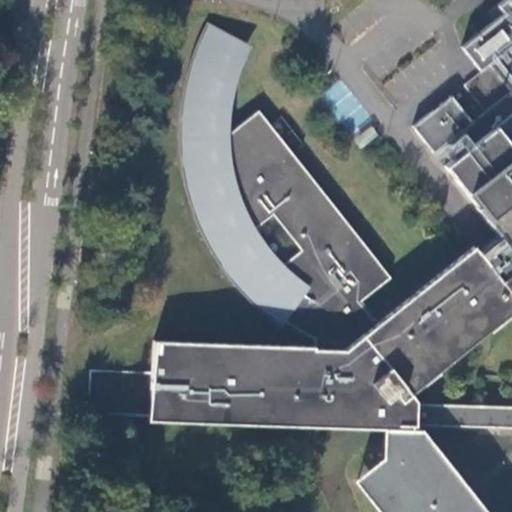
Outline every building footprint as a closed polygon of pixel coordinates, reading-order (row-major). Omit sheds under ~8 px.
[(462,49),(480,71),(490,63),(511,45),(511,0),(507,0),(499,7),(505,15),(462,49)] [(476,206),(497,233),(492,237),(489,233),(378,320),(361,299),(391,276),(357,233),(349,239),(286,158),(293,152),(259,109),(226,135),(227,111),(231,89),(236,70),(247,45),(209,25),(201,43),(194,62),(189,80),(186,100),(184,119),(183,139),(193,199),(200,219),(209,239),(220,258),(233,276),(247,293),(263,308),(280,321),(283,318),(298,328),(315,337),(315,347),(312,346),(313,344),(155,339),(151,370),(90,368),(89,411),(382,422),(382,426),(411,426),(411,423),(414,423),(414,413),(415,396),(411,392),(511,312),(511,511),(485,511),(443,458),(440,460),(415,428),(384,426),(383,459),(357,480),(382,511),(511,511),(511,45),(490,63),(511,90),(471,123),(454,136),(465,150),(445,165),(477,205),(476,206)] [(339,82),(323,95),(350,130),(366,118),(339,82)] [(454,136),(471,123),(450,97),(412,127),(433,153),(454,136)] [(0,406),(89,411),(90,368),(0,363),(0,406)] [(511,416),(414,413),(414,423),(511,426),(511,416)]
